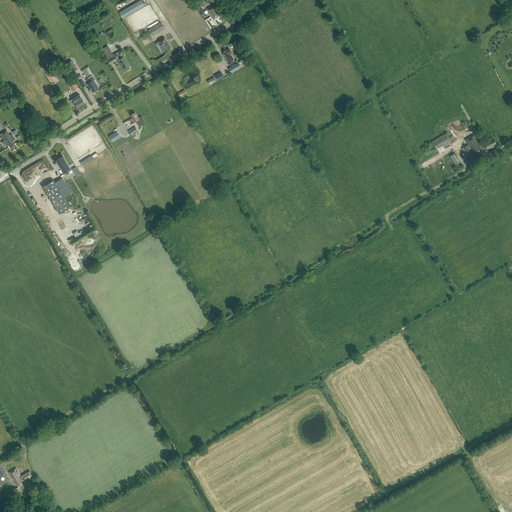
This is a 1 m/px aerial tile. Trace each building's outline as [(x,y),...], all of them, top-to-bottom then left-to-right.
[(141,0),(119,13),(122,18),(145,5),(141,0)] [(214,19),(220,15),(217,11),(218,10),(214,5),(207,9),(211,16),(212,16),(214,19)] [(161,22),(148,30),(152,36),(165,28),(161,22)] [(170,48),(171,47),(164,37),(158,41),(165,51),(166,51),(166,52),(171,49),(170,48)] [(114,56),(108,45),(102,49),(110,64),(117,60),(114,56)] [(235,61),(230,54),(232,53),(229,48),(226,50),(222,52),(223,54),(222,54),(229,65),(235,61)] [(124,55),(121,57),(120,56),(118,57),(118,58),(117,59),(123,68),(124,67),(125,70),(130,68),(129,66),(130,65),(124,55)] [(72,60),(67,63),(71,71),(76,68),(72,60)] [(241,67),(238,63),(229,68),(231,73),(241,67)] [(77,69),(72,72),(76,78),(75,79),(77,82),(79,81),(82,87),(86,85),(82,79),(83,79),(77,69)] [(224,77),(222,72),(215,76),(218,81),(224,77)] [(95,79),(93,77),(92,75),(88,77),(89,79),(90,82),(87,83),(92,91),(98,88),(93,80),(95,79)] [(74,80),(69,83),(73,91),(79,87),(74,80)] [(85,103),(82,98),(79,94),(75,97),(77,101),(74,102),(77,107),(85,103)] [(30,120),(25,112),(21,115),(26,123),(30,120)] [(138,118),(135,112),(130,115),(132,118),(134,122),(138,120),(139,122),(137,123),(139,127),(146,123),(141,116),(138,118)] [(3,132),(0,133),(0,134),(3,140),(2,141),(4,144),(5,143),(7,146),(8,145),(9,147),(13,144),(12,142),(15,140),(12,134),(10,136),(7,131),(6,130),(3,132)] [(112,142),(120,137),(118,134),(116,135),(114,133),(109,136),(112,142)] [(451,143),(450,141),(446,133),(432,141),(436,149),(443,145),(444,147),(451,143)] [(488,149),(497,144),(493,138),(480,145),(473,134),(465,139),(468,145),(462,148),(469,160),(476,157),(475,155),(487,148),(488,149)] [(450,155),(457,166),(462,163),(456,152),(450,155)] [(61,153),(54,158),(56,162),(57,162),(64,174),(70,170),(63,158),(64,158),(61,153)] [(91,157),(81,163),(83,166),(93,159),(91,157)] [(76,167),(72,169),(77,177),(80,174),(76,167)] [(53,180),(43,186),(60,214),(71,207),(65,198),(71,194),(62,179),(55,183),(53,180)] [(24,481),(33,476),(30,471),(21,476),(16,468),(8,472),(12,479),(13,479),(14,480),(14,479),(17,485),(18,484),(19,486),(23,483),(21,481),(24,479),(24,481)] [(13,500),(22,494),(18,487),(16,489),(18,492),(11,496),(13,500)]
